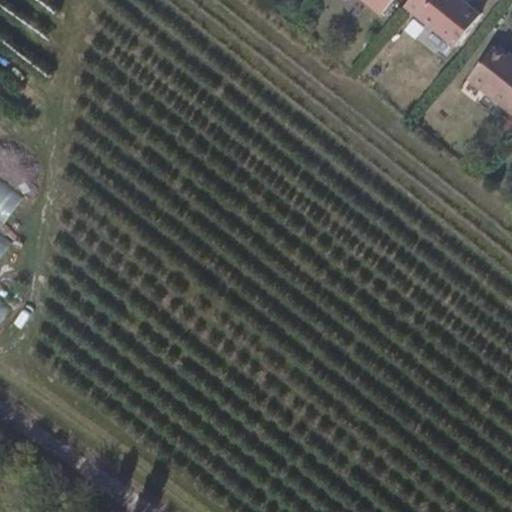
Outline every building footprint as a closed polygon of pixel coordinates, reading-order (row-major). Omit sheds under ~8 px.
[(369,0),(382,10),(390,0),(369,0)] [(476,15),(467,8),(460,11),(446,0),(425,0),(412,18),(451,48),(475,18),(476,15)] [(467,8),(457,0),(446,0),(460,11),(467,8)] [(511,67),(501,59),(502,58),(491,49),(466,81),(511,117),(511,67)] [(511,58),(505,53),(504,54),(504,56),(502,58),(501,59),(511,67),(511,58)] [(0,260),(15,239),(0,228),(0,260)] [(0,324),(13,306),(0,296),(0,324)]
